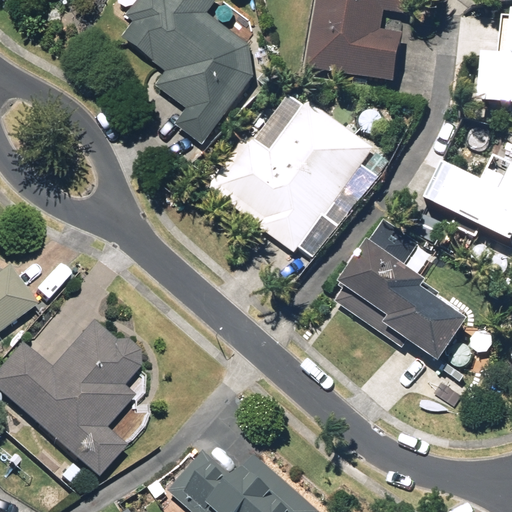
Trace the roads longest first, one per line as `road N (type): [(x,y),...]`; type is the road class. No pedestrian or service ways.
road 1 (residential): [(511,490),(399,462),(362,440),(111,214)]
road 2 (residential): [(0,84),(39,94),(82,126),(107,176),(111,214)]
road 3 (residential): [(111,214),(68,209),(40,194),(0,151)]
